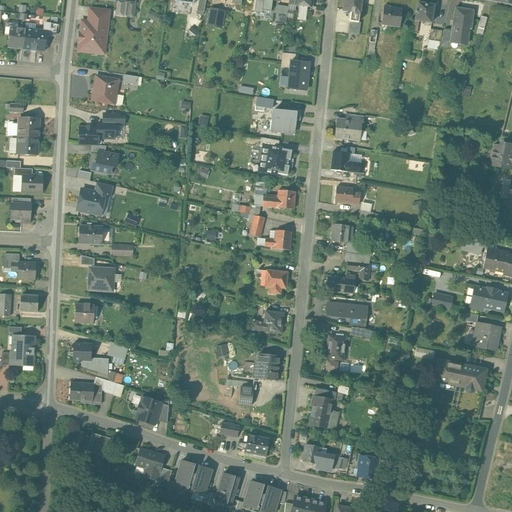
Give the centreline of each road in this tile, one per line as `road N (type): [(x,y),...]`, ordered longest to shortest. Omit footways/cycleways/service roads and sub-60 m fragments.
road 1 (residential): [(282,471),(335,0)]
road 2 (residential): [(46,409),(282,471)]
road 3 (residential): [(282,471),(473,511)]
road 4 (residential): [(55,241),(65,72)]
road 5 (residential): [(46,409),(55,241)]
road 6 (residential): [(476,511),(511,357)]
